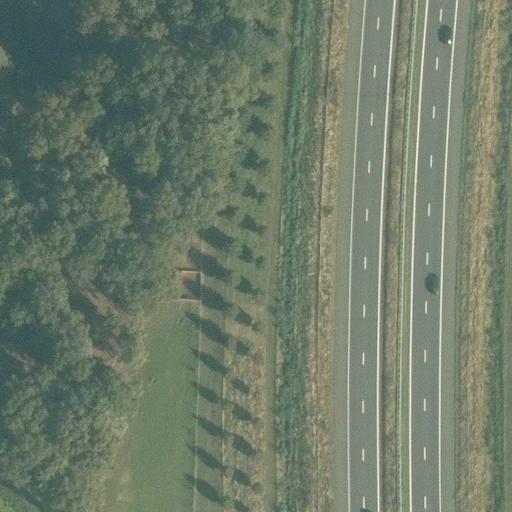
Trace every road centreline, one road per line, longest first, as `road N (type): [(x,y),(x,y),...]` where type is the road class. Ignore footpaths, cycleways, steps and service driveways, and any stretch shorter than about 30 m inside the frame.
road 1 (motorway): [(383,0),(361,250),(363,511)]
road 2 (motorway): [(429,511),(426,264),(446,0)]
